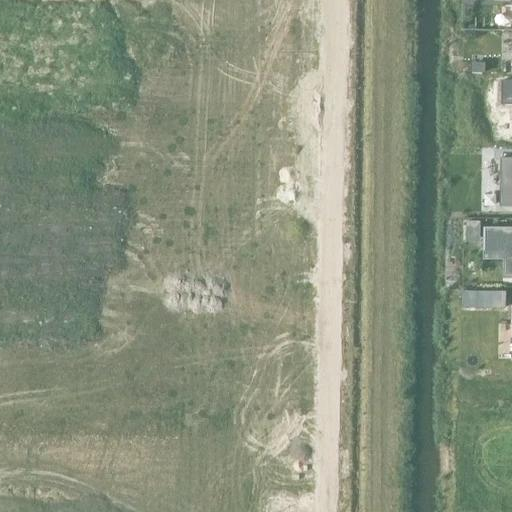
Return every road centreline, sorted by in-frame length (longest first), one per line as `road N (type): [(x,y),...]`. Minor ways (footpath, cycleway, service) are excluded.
road 1 (residential): [(0,499),(249,501),(250,352)]
road 2 (residential): [(250,352),(254,0)]
road 3 (residential): [(0,352),(250,352)]
